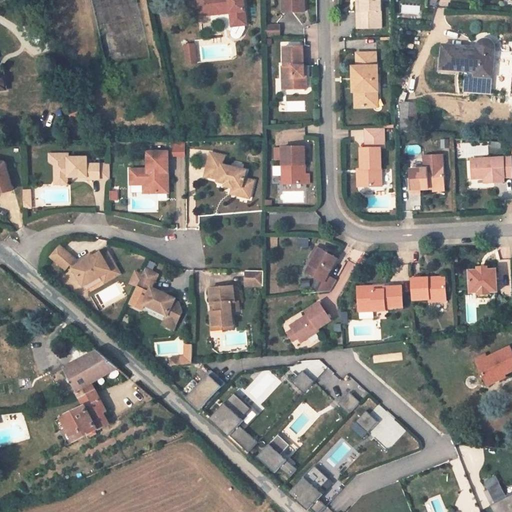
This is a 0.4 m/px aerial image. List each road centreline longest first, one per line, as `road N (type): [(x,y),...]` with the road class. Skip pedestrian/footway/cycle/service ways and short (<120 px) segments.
road 1 (residential): [(324,0),(329,202),(341,222),(360,237),(511,230)]
road 2 (residential): [(15,265),(294,511)]
road 3 (residential): [(186,250),(78,227),(33,243),(15,265)]
